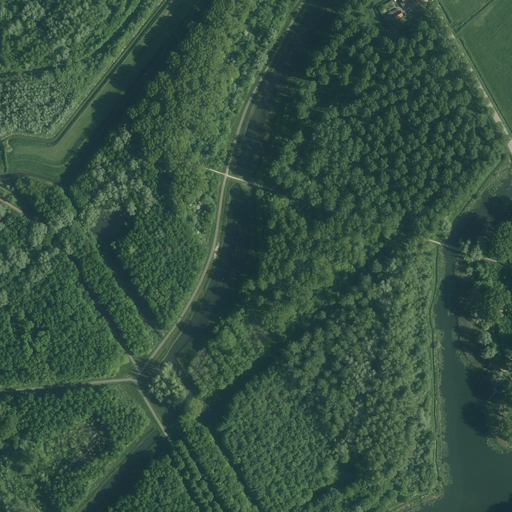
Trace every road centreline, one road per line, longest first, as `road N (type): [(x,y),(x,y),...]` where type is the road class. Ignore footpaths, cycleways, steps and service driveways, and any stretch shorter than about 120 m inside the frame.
road 1 (track): [(225,175),(437,243)]
road 2 (track): [(58,234),(124,172),(180,161),(225,175)]
road 3 (tertiary): [(511,146),(430,0)]
